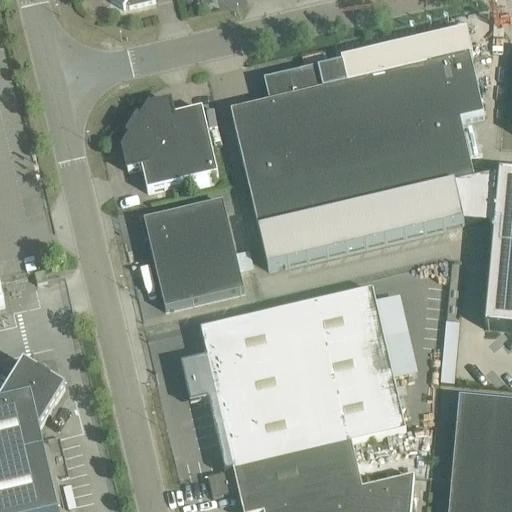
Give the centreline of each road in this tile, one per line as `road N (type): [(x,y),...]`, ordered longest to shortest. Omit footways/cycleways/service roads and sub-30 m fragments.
road 1 (unclassified): [(151,511),(52,83)]
road 2 (unclassified): [(52,83),(396,0)]
